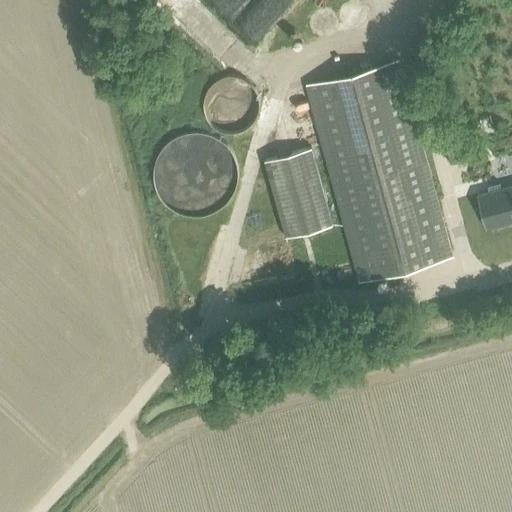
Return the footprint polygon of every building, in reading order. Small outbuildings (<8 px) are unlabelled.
[(330,0),(324,3),(330,16),(349,7),(345,0),(330,0)] [(305,86),(358,279),(451,254),(397,61),(305,86)] [(252,89),(251,86),(248,84),(246,82),(243,80),(241,79),(238,78),(235,77),(232,76),(229,76),(227,76),(225,76),(222,77),(220,77),(218,78),(214,80),(211,82),(209,84),(206,88),(204,90),(202,94),(201,98),(200,103),(200,106),(201,111),(202,115),(204,119),(206,122),(210,126),(213,128),(217,130),(221,132),(224,132),(228,133),(232,133),(236,132),(240,130),(244,128),(247,126),(250,123),(253,119),(255,115),(256,111),(257,107),(257,104),(257,100),(256,97),(255,94),(254,91),(252,89)] [(442,137),(450,165),(462,161),(454,134),(442,137)] [(230,159),(227,156),(224,152),(220,149),(216,146),(212,144),(209,143),(205,142),(200,141),(196,140),(192,141),(189,141),(184,142),(181,143),(178,144),(173,146),(169,149),(165,153),(161,158),(158,162),(155,168),(153,174),(152,180),(152,186),(153,193),(155,199),(158,204),(162,209),(167,215),(172,219),(178,222),(183,224),(188,225),(194,225),(199,225),(206,224),(212,222),(218,219),(222,215),(227,210),(231,205),(234,199),(236,193),(237,187),(237,182),(237,177),(236,172),(234,167),(232,163),(230,159)] [(262,160),(284,237),(330,225),(308,147),(262,160)] [(476,194),(485,229),(486,228),(486,227),(511,220),(511,185),(478,195),(477,194),(476,194)]
